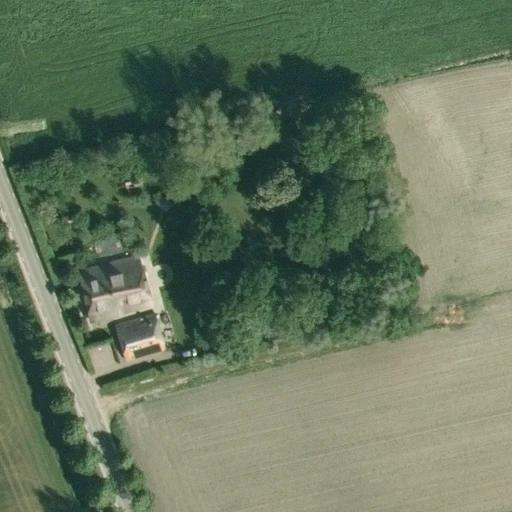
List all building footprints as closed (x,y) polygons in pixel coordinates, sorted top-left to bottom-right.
[(181,155),(162,160),(165,175),(184,171),(181,155)] [(78,272),(90,321),(151,304),(138,256),(78,272)] [(301,301),(263,310),(270,339),(308,330),(301,301)] [(164,349),(161,339),(157,322),(154,312),(115,324),(127,359),(164,349)] [(100,379),(107,400),(155,385),(148,364),(100,379)]
